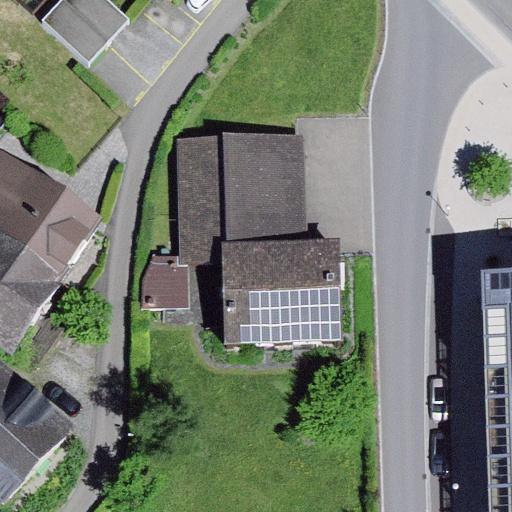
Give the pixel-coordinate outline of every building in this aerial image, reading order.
[(109,50),(129,28),(96,0),(71,0),(45,31),(91,71),(109,50)] [(301,145),(179,146),(179,265),(156,267),(143,286),(143,317),(228,314),(230,365),(352,360),(348,256),(304,258),(301,145)] [(1,166),(0,167),(0,246),(68,294),(107,238),(1,166)] [(0,355),(16,367),(68,294),(0,246),(0,355)] [(511,511),(511,298),(486,299),(493,511),(511,511)] [(0,511),(32,511),(81,455),(0,385),(0,511)]
